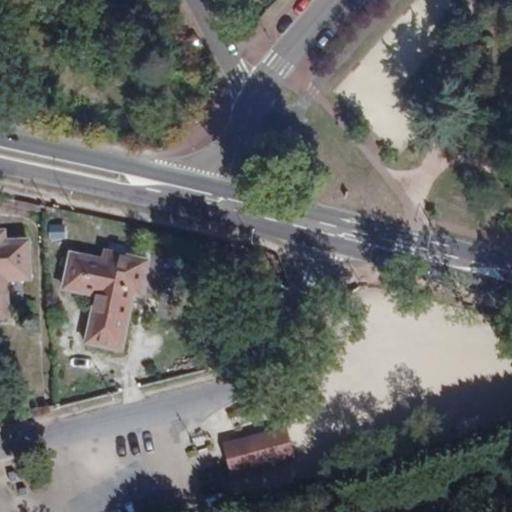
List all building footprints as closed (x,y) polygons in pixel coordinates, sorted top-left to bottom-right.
[(0,317),(8,317),(6,281),(29,279),(28,241),(5,241),(4,232),(0,232),(0,317)] [(123,255),(106,251),(103,260),(120,263),(123,255)] [(123,255),(120,263),(103,260),(71,254),(63,290),(96,297),(86,343),(122,351),(134,295),(140,295),(147,261),(123,255)] [(294,459),(285,425),(274,428),(283,462),(294,459)] [(283,462),(274,428),(221,443),(230,477),(283,462)] [(200,453),(209,490),(216,488),(212,471),(220,469),(215,450),(200,453)] [(216,488),(225,487),(220,469),(212,471),(216,488)]
